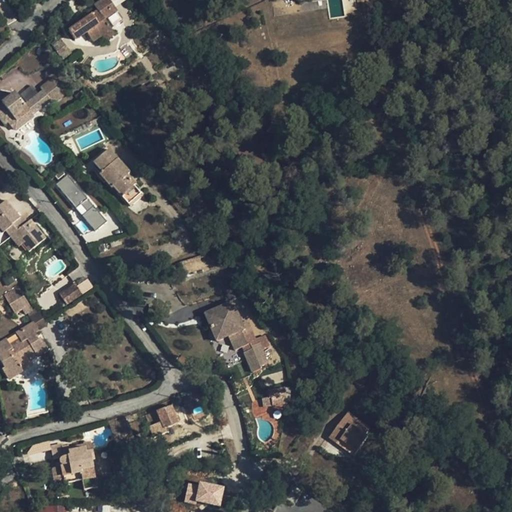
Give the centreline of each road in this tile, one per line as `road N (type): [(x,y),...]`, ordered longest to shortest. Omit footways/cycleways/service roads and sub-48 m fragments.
road 1 (residential): [(0,154),(171,372)]
road 2 (residential): [(171,372),(220,384),(248,478),(244,511)]
road 3 (residential): [(171,372),(163,395),(16,436)]
